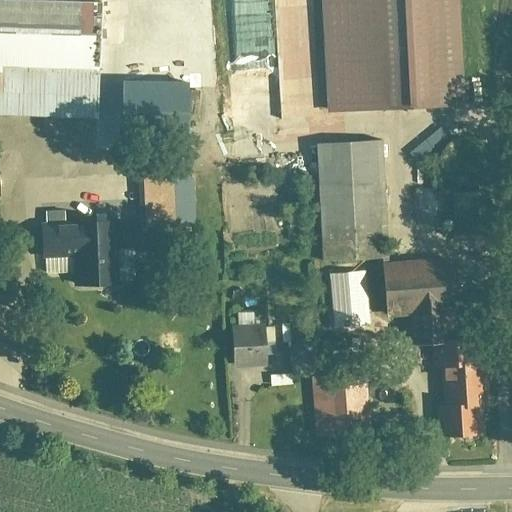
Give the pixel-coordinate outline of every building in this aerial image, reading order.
[(0,0),(0,69),(103,71),(104,1),(0,0)] [(125,4),(133,142),(202,138),(194,0),(125,4)] [(279,0),(284,121),(321,120),(316,0),(279,0)] [(329,0),(334,113),(474,108),(469,0),(329,0)] [(323,149),(327,266),(393,264),(390,148),(323,149)] [(87,294),(135,292),(133,261),(207,258),(203,176),(146,179),(149,229),(133,230),(132,221),(48,224),(51,275),(86,273),(87,294)] [(457,196),(457,243),(493,243),(493,196),(457,196)] [(396,260),(397,315),(412,315),(412,348),(453,347),(452,314),(468,314),(467,259),(396,260)] [(300,324),(301,377),(340,377),(339,323),(300,324)] [(234,363),(266,362),(264,327),(232,328),(234,363)] [(438,354),(442,440),(489,438),(486,352),(438,354)] [(320,380),(321,436),(376,435),(375,379),(320,380)]
